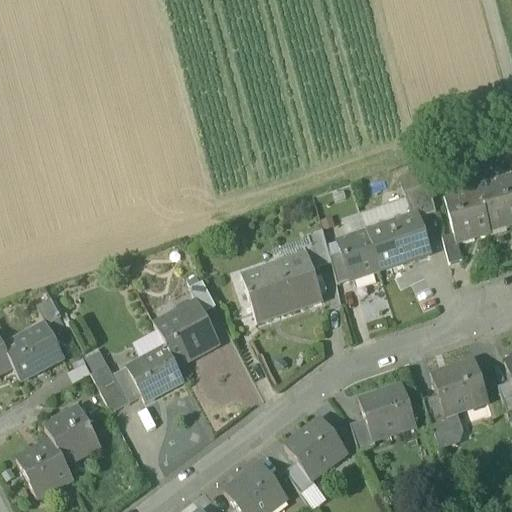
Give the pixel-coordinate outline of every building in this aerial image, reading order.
[(399,186),(403,198),(427,190),(424,178),(399,186)] [(511,187),(510,180),(477,189),(487,229),(502,225),(504,232),(511,229),(511,187)] [(487,229),(477,189),(475,189),(476,193),(443,201),(453,238),(455,248),(456,248),(473,243),(471,236),(488,232),(487,229)] [(416,220),(417,222),(434,217),(427,190),(403,198),(404,202),(411,222),(416,220)] [(359,217),(366,237),(411,222),(404,202),(359,217)] [(366,237),(359,217),(340,223),(347,243),(366,237)] [(411,222),(366,237),(377,271),(400,263),(401,267),(429,258),(417,222),(416,220),(411,222)] [(340,257),(328,261),(321,235),(306,240),(307,241),(309,250),(302,252),(304,259),(306,258),(311,274),(330,267),(336,288),(349,284),(340,257)] [(378,275),(377,271),(366,237),(347,243),(337,247),(340,257),(349,284),(378,275)] [(441,242),(448,268),(461,264),(456,248),(455,248),(453,238),(441,242)] [(271,254),(276,268),(304,259),(302,252),(309,250),(307,241),(271,254)] [(321,304),(319,297),(316,289),(311,274),(306,258),(304,259),(276,268),(240,281),(255,326),(321,304)] [(377,271),(378,275),(401,267),(400,263),(377,271)] [(195,305),(202,317),(214,311),(201,286),(188,293),(194,306),(195,305)] [(323,287),(316,289),(319,297),(325,294),(323,287)] [(44,328),(45,330),(60,322),(49,303),(35,310),(44,328)] [(155,334),(165,352),(172,365),(182,359),(185,365),(218,348),(202,317),(195,305),(194,306),(177,315),(180,321),(155,334)] [(152,328),(155,334),(180,321),(177,315),(152,328)] [(44,328),(1,351),(12,371),(19,384),(42,371),(43,372),(62,362),(45,330),(44,328)] [(130,347),(140,365),(165,352),(155,334),(130,347)] [(0,376),(12,371),(1,351),(0,348),(0,376)] [(175,371),(172,365),(165,352),(140,365),(126,373),(140,400),(141,402),(163,390),(165,394),(182,385),(175,371)] [(172,365),(175,371),(185,365),(182,359),(172,365)] [(436,399),(444,421),(446,420),(450,419),(464,414),(462,410),(484,403),(485,407),(488,406),(474,365),(430,380),(436,399)] [(64,378),(70,388),(89,378),(83,367),(64,378)] [(110,416),(127,408),(112,380),(106,369),(89,378),(110,416)] [(126,373),(112,380),(127,408),(140,400),(126,373)] [(497,391),(506,417),(511,414),(511,389),(511,386),(497,391)] [(365,423),(372,445),(373,444),(391,438),(389,434),(411,427),(412,431),(415,430),(402,389),(358,403),(365,423)] [(163,390),(141,402),(143,405),(165,394),(163,390)] [(421,404),(430,429),(447,424),(446,420),(444,421),(436,399),(421,404)] [(462,410),(464,414),(485,407),(484,403),(462,410)] [(44,431),(51,446),(63,468),(83,457),(84,458),(99,450),(78,411),(61,420),(62,422),(44,431)] [(430,429),(439,449),(458,442),(450,419),(446,420),(447,424),(430,429)] [(295,467),(310,485),(311,484),(322,476),(320,472),(342,456),(344,459),(346,457),(320,423),(283,451),(295,467)] [(349,428),(358,455),(375,449),(373,444),(372,445),(365,423),(349,428)] [(389,434),(391,438),(412,431),(411,427),(389,434)] [(71,482),(63,468),(51,446),(33,455),(32,454),(15,463),(36,502),(51,494),(50,493),(71,482)] [(320,472),(322,476),(344,459),(342,456),(320,472)] [(283,476),(300,498),(313,488),(311,484),(310,485),(295,467),(283,476)] [(233,511),(266,511),(281,501),(284,505),(285,503),(260,469),(223,497),(233,511)] [(314,511),(325,505),(313,488),(300,498),(309,511),(314,511)] [(266,511),(273,511),(284,505),(281,501),(266,511)]
